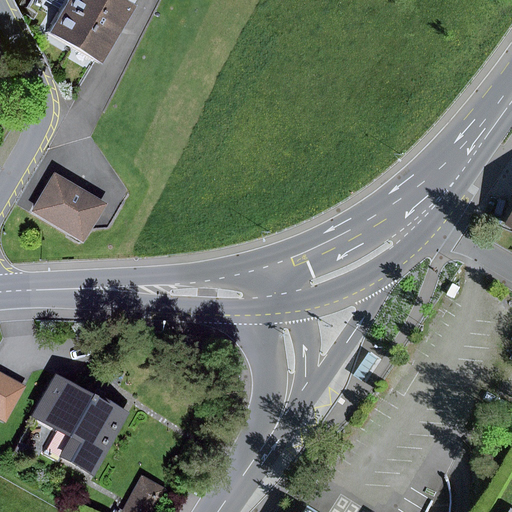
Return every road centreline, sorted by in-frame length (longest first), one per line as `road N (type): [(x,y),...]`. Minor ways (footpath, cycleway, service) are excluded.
road 1 (primary): [(270,265),(36,290)]
road 2 (primary): [(36,290),(257,306)]
road 3 (residential): [(0,202),(45,110),(38,74),(3,0)]
road 4 (secondary): [(293,409),(399,254)]
road 5 (primary): [(411,190),(270,265)]
road 6 (primary): [(511,70),(411,190)]
road 7 (secondary): [(257,306),(270,382),(265,443)]
road 8 (primary): [(438,219),(511,119)]
